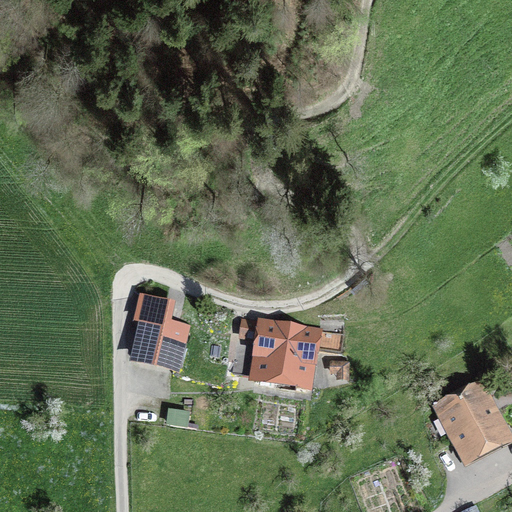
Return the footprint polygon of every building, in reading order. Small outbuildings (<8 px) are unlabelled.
[(149,302),(145,323),(172,329),(177,309),(149,302)] [(318,346),(320,334),(249,323),(248,335),(261,337),(255,379),(307,387),(314,345),(318,346)] [(144,324),(136,360),(175,369),(183,333),(144,324)] [(254,369),(253,345),(238,346),(239,370),(254,369)] [(504,442),(479,393),(443,411),(468,460),(504,442)]
